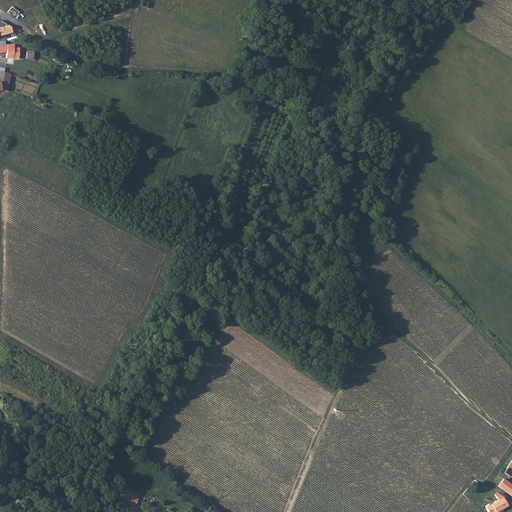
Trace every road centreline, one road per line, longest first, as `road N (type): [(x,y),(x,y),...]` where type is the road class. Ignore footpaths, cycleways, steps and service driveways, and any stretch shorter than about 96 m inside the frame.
road 1 (track): [(285,511),(352,357),(381,340),(399,335),(511,442)]
road 2 (track): [(0,15),(80,61),(224,75)]
road 3 (track): [(0,218),(147,297)]
